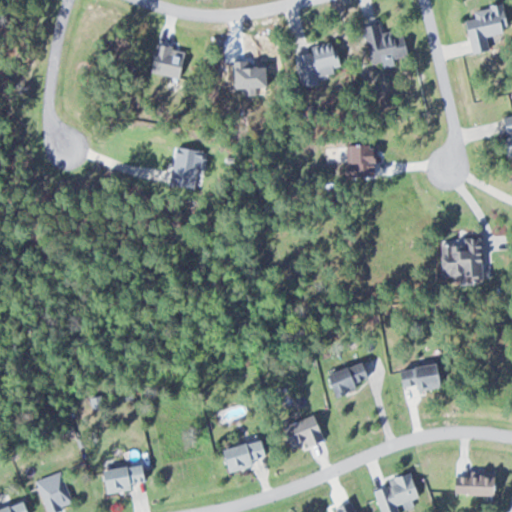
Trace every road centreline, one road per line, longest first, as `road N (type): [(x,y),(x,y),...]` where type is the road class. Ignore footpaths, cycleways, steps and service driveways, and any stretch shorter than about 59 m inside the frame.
road 1 (residential): [(511,437),(469,429),(429,434),(213,511)]
road 2 (residential): [(426,0),(455,132),(447,166)]
road 3 (residential): [(146,0),(234,14),(303,0)]
road 4 (residential): [(70,148),(50,116),(49,84),(66,0)]
